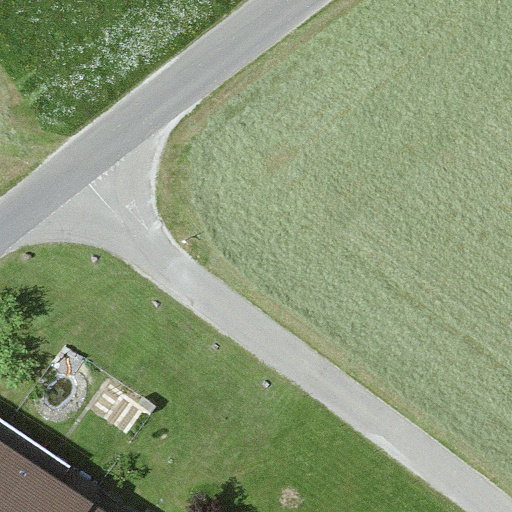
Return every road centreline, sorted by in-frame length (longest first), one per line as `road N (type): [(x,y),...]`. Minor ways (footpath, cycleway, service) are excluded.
road 1 (unclassified): [(498,511),(137,240),(66,173)]
road 2 (unclassified): [(66,173),(291,0)]
